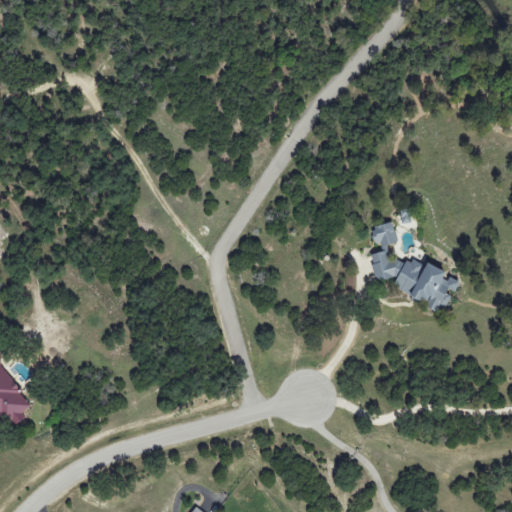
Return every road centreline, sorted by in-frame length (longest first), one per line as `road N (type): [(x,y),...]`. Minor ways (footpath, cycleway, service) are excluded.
road 1 (residential): [(257,406),(213,262),(311,110),(405,12),(405,0)]
road 2 (residential): [(308,394),(115,447),(68,474),(27,511)]
